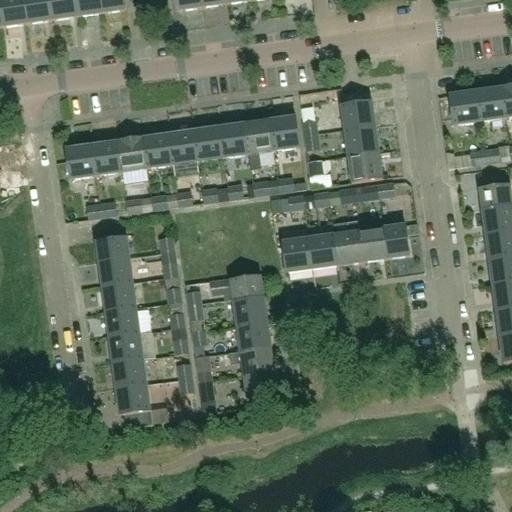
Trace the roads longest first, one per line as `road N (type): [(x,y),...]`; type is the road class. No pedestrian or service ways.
road 1 (residential): [(67,428),(73,407),(27,90)]
road 2 (residential): [(461,367),(410,37)]
road 3 (tertiary): [(330,48),(27,90)]
